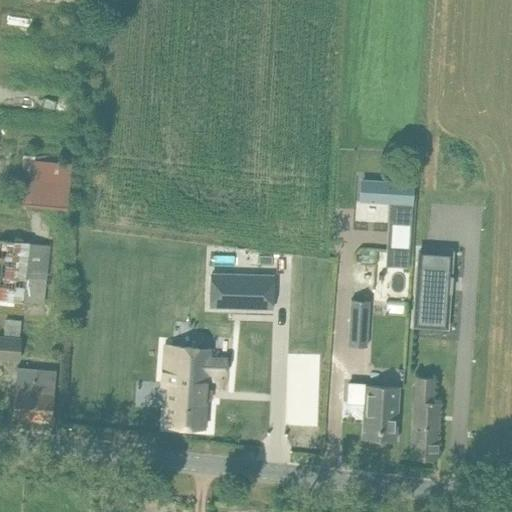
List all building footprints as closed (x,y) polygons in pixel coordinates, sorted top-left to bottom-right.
[(72,164),(22,158),(17,205),(66,211),(72,164)] [(360,179),(359,201),(393,203),(392,217),(410,218),(411,204),(413,182),(360,179)] [(0,239),(0,298),(43,303),(49,245),(0,239)] [(390,248),(389,264),(407,265),(408,249),(390,248)] [(419,250),(414,325),(446,327),(451,252),(419,250)] [(210,307),(216,307),(272,309),(273,276),(211,274),(210,307)] [(366,347),(369,301),(351,299),(348,346),(366,347)] [(0,358),(18,360),(20,338),(19,338),(21,321),(5,319),(3,337),(0,336),(0,358)] [(324,321),(298,319),(294,354),(321,357),(324,321)] [(164,343),(162,366),(161,386),(168,387),(166,426),(204,428),(207,380),(220,380),(220,373),(225,373),(226,357),(226,356),(209,355),(210,347),(164,343)] [(14,390),(11,419),(51,422),(54,394),(56,370),(17,367),(15,390),(14,390)] [(416,376),(411,457),(436,459),(440,401),(433,400),(435,377),(416,376)] [(398,386),(365,384),(362,439),(395,441),(398,386)]
